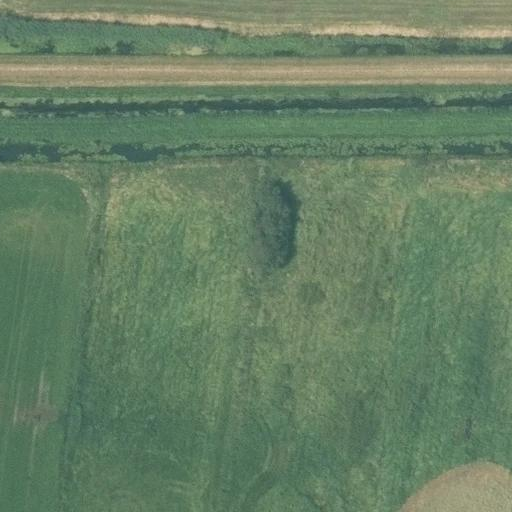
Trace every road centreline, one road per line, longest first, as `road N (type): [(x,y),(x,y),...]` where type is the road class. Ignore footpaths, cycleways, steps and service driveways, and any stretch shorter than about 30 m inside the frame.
road 1 (track): [(511,124),(0,129)]
road 2 (track): [(0,75),(511,71)]
